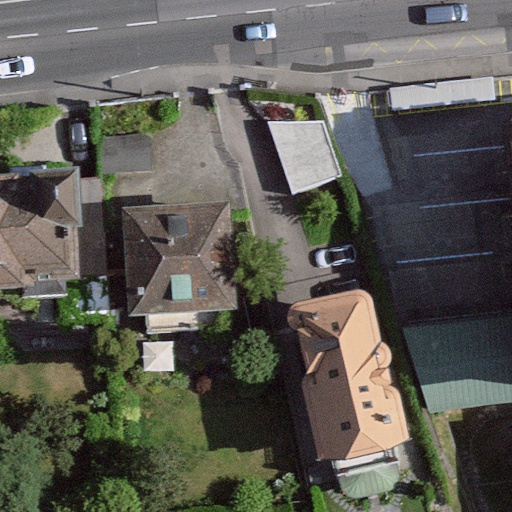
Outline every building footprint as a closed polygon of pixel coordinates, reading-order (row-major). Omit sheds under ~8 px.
[(273,133),(293,196),(340,181),(320,118),(273,133)] [(511,145),(501,147),(511,234),(511,145)] [(48,184),(0,185),(0,292),(25,291),(26,309),(72,306),(71,287),(98,286),(94,198),(48,200),(48,184)] [(239,324),(233,215),(124,221),(130,330),(239,324)] [(360,307),(293,323),(287,334),(290,346),(296,350),(307,394),(301,402),(319,478),(348,483),(387,474),(410,457),(400,410),(393,403),(389,386),(393,378),(392,369),(388,363),(382,360),(373,314),(360,307)] [(511,414),(511,319),(404,333),(430,419),(452,420),(511,414)]
